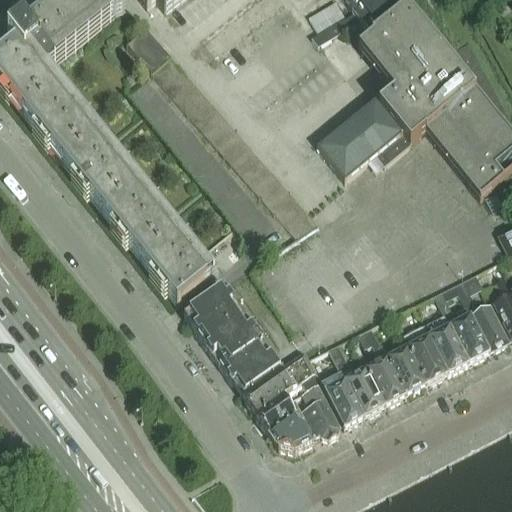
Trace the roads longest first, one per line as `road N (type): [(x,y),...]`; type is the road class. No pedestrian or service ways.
road 1 (residential): [(277,511),(0,151)]
road 2 (secondary): [(161,511),(0,304)]
road 3 (residential): [(284,511),(511,395)]
road 4 (secondary): [(0,387),(97,511)]
